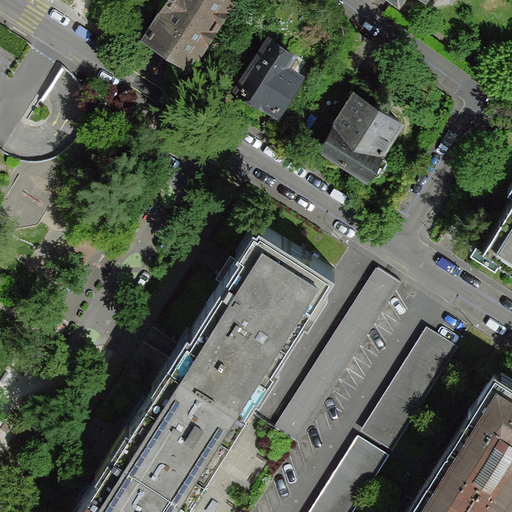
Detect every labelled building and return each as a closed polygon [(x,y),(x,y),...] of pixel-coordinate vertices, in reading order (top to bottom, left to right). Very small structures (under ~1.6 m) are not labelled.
[(192,0),(165,0),(146,32),(197,64),(224,20),(192,0)] [(192,0),(224,20),(236,0),(192,0)] [(372,43),(350,28),(332,55),(355,70),(372,43)] [(274,31),(240,89),(282,114),(309,70),(291,59),(299,46),(274,31)] [(409,116),(356,84),(321,142),(373,174),(377,169),(387,152),(409,116)] [(392,156),(387,152),(377,169),(383,172),(387,171),(394,160),(392,156)] [(511,198),(510,201),(483,243),(511,261),(511,198)] [(335,269),(264,224),(226,283),(185,346),(175,362),(246,408),(335,269)] [(401,282),(377,267),(275,426),(301,442),(401,282)] [(431,330),(367,429),(392,445),(456,346),(431,330)] [(191,495),(246,408),(175,362),(168,372),(118,450),(191,495)] [(511,383),(495,372),(430,475),(487,511),(505,511),(511,502),(511,383)] [(350,511),(386,455),(361,439),(314,511),(350,511)] [(180,511),(191,495),(118,450),(79,511),(180,511)] [(487,511),(430,475),(406,511),(487,511)]
